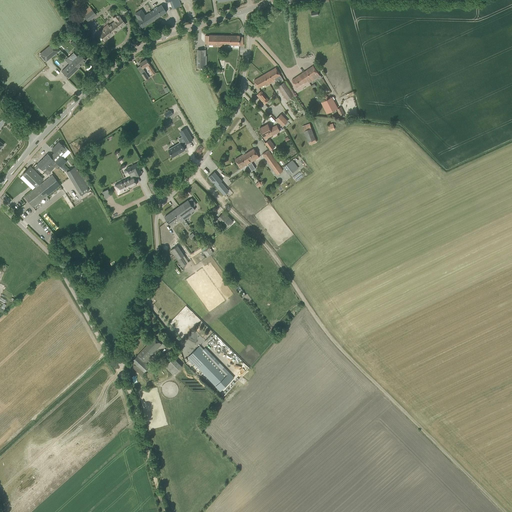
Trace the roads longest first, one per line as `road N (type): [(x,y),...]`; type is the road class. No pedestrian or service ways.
road 1 (unclassified): [(0,205),(55,264),(122,372),(164,208),(236,113),(250,42),(241,11)]
road 2 (tertiary): [(36,142),(133,51),(241,11)]
